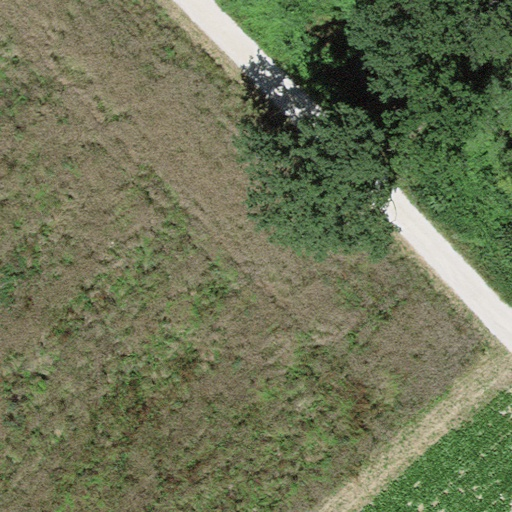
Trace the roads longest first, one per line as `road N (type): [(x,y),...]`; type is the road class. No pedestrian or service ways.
road 1 (track): [(511,336),(180,0)]
road 2 (track): [(350,511),(511,365)]
